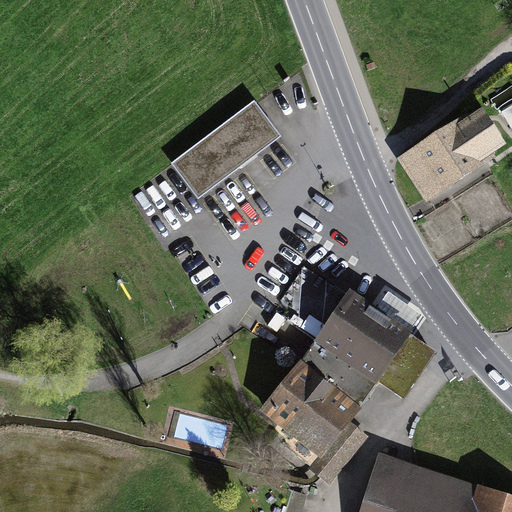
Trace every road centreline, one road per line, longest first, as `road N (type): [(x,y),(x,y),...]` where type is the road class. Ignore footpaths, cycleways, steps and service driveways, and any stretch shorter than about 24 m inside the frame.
road 1 (track): [(0,370),(79,389),(155,370),(251,303),(366,163)]
road 2 (secondary): [(307,0),(386,212),(425,286),(511,386)]
